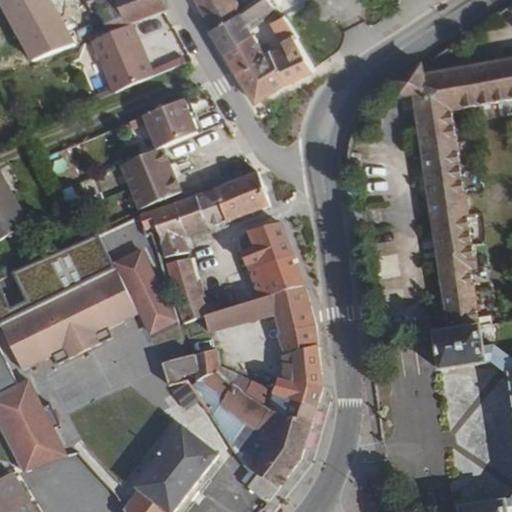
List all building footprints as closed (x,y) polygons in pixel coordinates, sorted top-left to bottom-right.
[(98,9),(107,32),(118,28),(108,0),(63,0),(70,19),(98,9)] [(108,0),(118,28),(137,21),(169,10),(163,0),(108,0)] [(200,0),(215,24),(242,8),(237,0),(200,0)] [(252,25),(280,5),(276,0),(251,0),(242,8),(215,24),(228,47),(255,31),(252,25)] [(313,65),(310,57),(284,9),(273,16),(285,40),(272,48),(288,79),(313,65)] [(39,58),(62,49),(48,10),(24,19),(39,58)] [(98,36),(118,90),(156,74),(137,21),(118,28),(107,32),(98,36)] [(257,97),(288,79),(272,48),(267,39),(261,42),(255,31),(228,47),(257,97)] [(20,56),(22,64),(34,60),(31,52),(20,56)] [(0,62),(0,72),(22,64),(20,56),(0,62)] [(511,59),(424,75),(420,59),(397,76),(399,97),(414,94),(449,327),(436,330),(441,369),(493,362),(511,376),(511,498),(511,500),(459,507),(459,511),(511,511),(511,357),(495,344),(492,323),(491,315),(478,317),(470,268),(477,268),(451,109),(511,98),(511,59)] [(166,146),(202,131),(190,101),(146,119),(161,149),(166,146)] [(185,192),(166,146),(161,149),(142,157),(125,165),(144,209),(185,192)] [(176,204),(142,219),(122,227),(128,241),(147,233),(145,227),(155,223),(165,254),(186,248),(181,232),(187,230),(270,200),(255,172),(176,204)] [(0,251),(36,232),(7,176),(0,180),(0,251)] [(205,315),(208,327),(280,309),(286,325),(284,326),(288,342),(286,342),(283,343),(287,360),(284,374),(278,374),(268,407),(311,422),(323,383),(319,340),(313,315),(302,279),(280,219),(251,229),(256,247),(245,250),(255,283),(232,293),(235,304),(215,311),(213,301),(202,304),(205,315)] [(0,323),(37,306),(115,266),(114,263),(100,235),(0,278),(0,323)] [(115,266),(37,306),(0,323),(0,324),(21,370),(63,348),(67,356),(99,341),(95,332),(139,313),(147,333),(173,321),(140,250),(114,263),(115,266)] [(166,260),(177,304),(200,298),(188,255),(166,260)] [(182,355),(146,364),(156,382),(169,380),(183,377),(182,371),(196,370),(198,378),(203,376),(210,382),(209,386),(233,405),(218,419),(227,430),(245,414),(263,428),(260,432),(262,434),(258,438),(252,438),(240,449),(250,463),(240,476),(266,496),(301,453),(311,422),(268,407),(264,404),(267,389),(217,364),(212,346),(208,327),(205,315),(176,324),(182,355)] [(0,433),(16,469),(60,461),(48,432),(55,429),(45,407),(37,410),(25,383),(13,386),(0,356),(0,433)] [(140,488),(170,511),(217,452),(183,424),(158,456),(137,483),(140,488)] [(32,511),(13,481),(0,487),(0,511),(32,511)] [(170,511),(140,488),(125,508),(128,511),(170,511)]
